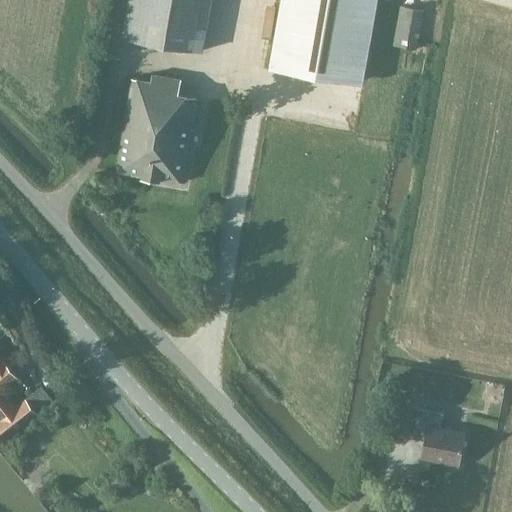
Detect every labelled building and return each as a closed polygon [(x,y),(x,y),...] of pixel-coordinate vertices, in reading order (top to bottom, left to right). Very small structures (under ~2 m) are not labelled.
[(201,51),(210,0),(127,0),(122,37),(201,51)] [(280,0),(269,65),(362,81),(376,0),(280,0)] [(403,7),(396,47),(415,50),(423,11),(403,7)] [(115,171),(180,182),(195,98),(187,96),(177,94),(180,80),(151,75),(150,81),(136,79),(131,78),(115,171)] [(1,362),(0,362),(0,440),(48,403),(37,389),(8,413),(0,402),(6,396),(2,390),(15,379),(1,362)] [(463,433),(439,429),(442,414),(417,409),(412,438),(424,441),(421,458),(457,465),(463,433)] [(121,476),(110,484),(117,493),(128,485),(121,476)]
